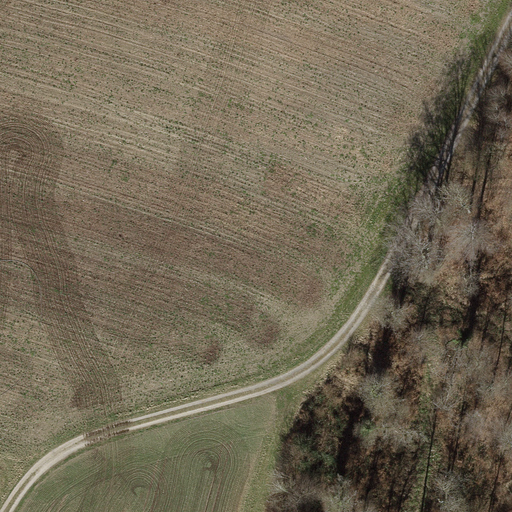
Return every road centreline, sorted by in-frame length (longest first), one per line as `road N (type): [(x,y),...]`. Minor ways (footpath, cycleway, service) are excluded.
road 1 (track): [(4,511),(44,459),(68,443),(266,383),(304,368),(343,337),(370,303),(511,16)]
road 2 (track): [(511,205),(437,351),(418,406),(407,511)]
